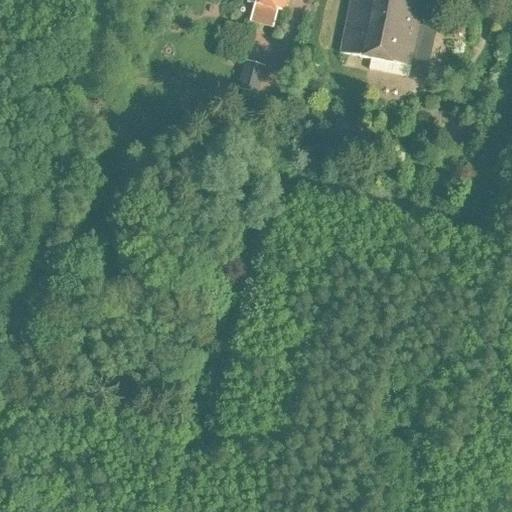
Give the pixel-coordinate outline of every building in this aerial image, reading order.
[(248,0),(248,4),(254,5),(249,24),(272,30),(277,12),(284,13),(287,0),(248,0)] [(350,0),(340,55),(410,69),(410,67),(428,71),(436,31),(418,27),(423,0),(350,0)] [(253,33),(226,26),(221,45),(248,51),(253,33)] [(244,62),(236,90),(257,96),(265,68),(244,62)] [(385,138),(343,125),(334,155),(377,167),(385,138)]
